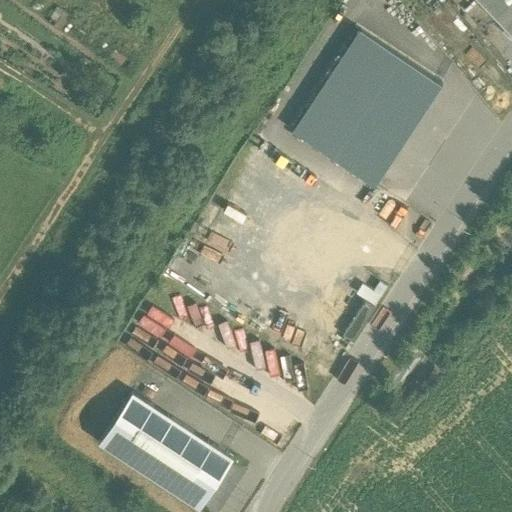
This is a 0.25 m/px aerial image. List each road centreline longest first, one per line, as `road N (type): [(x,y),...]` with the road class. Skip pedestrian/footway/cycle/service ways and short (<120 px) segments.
road 1 (track): [(101,132),(192,0)]
road 2 (track): [(101,132),(46,252)]
road 3 (track): [(511,91),(433,0)]
